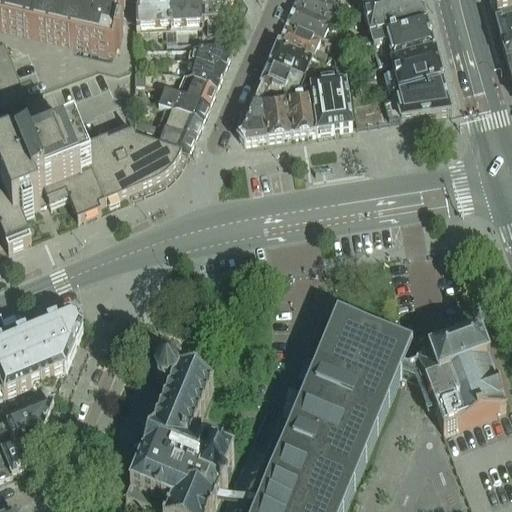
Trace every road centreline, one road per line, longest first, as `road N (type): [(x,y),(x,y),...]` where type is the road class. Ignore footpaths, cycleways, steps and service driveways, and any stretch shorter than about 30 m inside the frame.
road 1 (tertiary): [(176,238),(506,182)]
road 2 (residential): [(176,238),(277,0)]
road 3 (residential): [(63,484),(118,342),(107,263)]
road 4 (tertiary): [(506,182),(454,0)]
